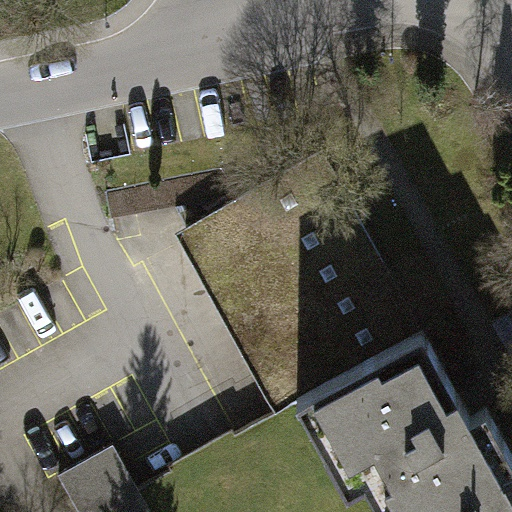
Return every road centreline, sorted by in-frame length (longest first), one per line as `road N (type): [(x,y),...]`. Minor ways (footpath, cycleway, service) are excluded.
road 1 (residential): [(0,92),(255,28)]
road 2 (residential): [(255,28),(421,0)]
